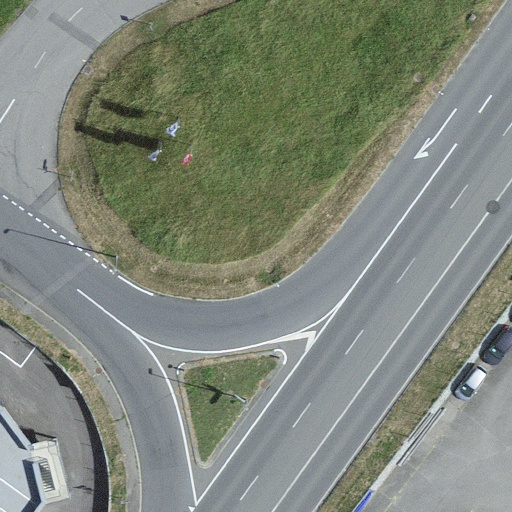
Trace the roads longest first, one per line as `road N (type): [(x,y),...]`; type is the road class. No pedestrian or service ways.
road 1 (tertiary): [(496,172),(306,297),(256,319),(174,321),(94,302)]
road 2 (primary): [(496,172),(252,511)]
road 3 (tertiary): [(94,302),(140,378),(160,439),(170,511)]
road 4 (residential): [(0,121),(44,53),(95,0)]
